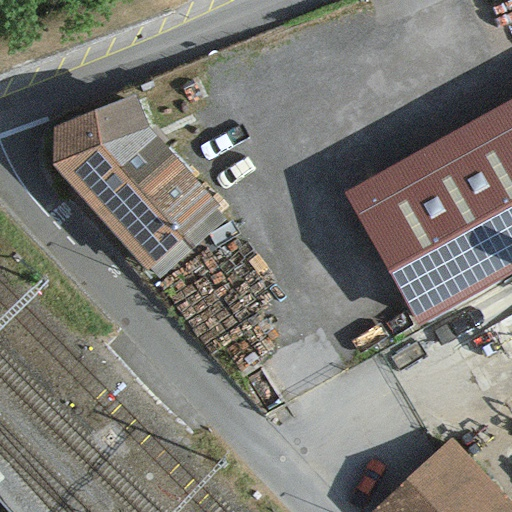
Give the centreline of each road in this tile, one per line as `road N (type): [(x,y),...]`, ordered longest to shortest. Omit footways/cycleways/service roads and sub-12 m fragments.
road 1 (residential): [(0,154),(22,191),(314,511)]
road 2 (unclassified): [(288,0),(0,115)]
